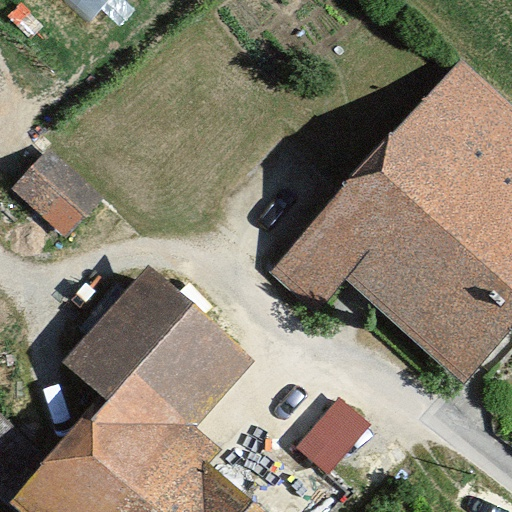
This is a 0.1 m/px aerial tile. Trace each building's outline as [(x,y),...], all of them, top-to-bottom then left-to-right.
[(65,0),(92,25),(115,0),(65,0)] [(511,63),(505,58),(301,254),(348,299),(385,273),(503,381),(511,372),(511,63)] [(135,182),(81,140),(43,181),(101,226),(135,182)] [(252,363),(146,275),(72,364),(106,392),(14,501),(26,511),(240,511),(174,456),(252,363)] [(369,425),(340,401),(302,447),(329,470),(369,425)] [(0,491),(7,498),(47,455),(0,411),(0,491)]
